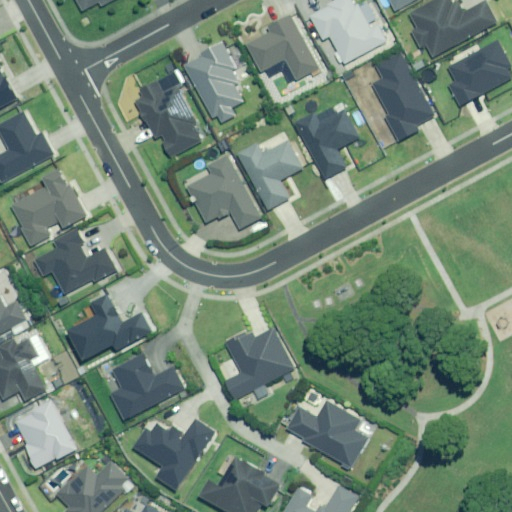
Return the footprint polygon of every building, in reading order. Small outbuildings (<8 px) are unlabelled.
[(78,0),(84,11),(101,2),(102,6),(112,0),(78,0)] [(357,8),(352,0),(342,0),(312,17),(326,41),(332,37),(347,64),(390,41),(381,25),(374,29),(361,6),(357,8)] [(390,0),(398,12),(418,0),(390,0)] [(466,14),(458,0),(442,0),(407,20),(422,49),(428,46),(435,57),(500,21),(489,2),(466,14)] [(320,69),(293,17),(267,30),(269,35),(249,45),(263,72),(287,60),(289,66),(285,68),(293,83),(320,69)] [(511,66),(511,62),(500,41),(451,69),(458,81),(450,86),(462,107),(511,78),(507,69),(511,66)] [(238,68),(225,44),(186,66),(215,118),(219,116),(223,123),(236,116),(232,109),(245,102),(234,83),(239,81),(233,71),(238,68)] [(436,116),(404,55),(379,68),(385,79),(375,84),(392,115),(388,117),(401,142),(421,131),(418,125),(436,116)] [(0,107),(19,97),(0,61),(0,107)] [(166,95),(160,83),(144,92),(146,96),(135,103),(155,137),(163,138),(174,158),(207,139),(179,88),(166,95)] [(362,138),(347,110),(323,123),(318,113),(297,124),(328,180),(349,168),(339,151),(362,138)] [(40,137),(27,113),(1,127),(13,150),(0,157),(0,173),(4,181),(56,153),(45,134),(40,137)] [(305,169),(290,142),(265,155),(259,144),(240,154),(271,209),(293,197),(284,180),(305,169)] [(263,219),(229,156),(210,166),(214,174),(190,188),(209,224),(232,212),(242,230),(263,219)] [(71,186),(62,170),(45,179),(49,187),(14,206),(26,227),(23,228),(32,245),(89,215),(73,185),(71,186)] [(87,243),(80,229),(56,242),(60,249),(38,260),(47,277),(55,273),(67,295),(119,268),(109,249),(89,259),(82,245),(87,243)] [(154,333),(140,308),(124,317),(114,301),(110,303),(104,292),(83,304),(92,321),(66,325),(69,330),(60,335),(76,365),(106,348),(112,357),(154,333)] [(7,309),(0,295),(0,334),(27,319),(18,303),(7,309)] [(258,339),(254,333),(250,335),(248,331),(227,343),(244,373),(229,381),(240,401),(297,369),(275,329),(258,339)] [(40,356),(31,339),(20,346),(16,339),(0,348),(3,353),(0,354),(0,391),(5,401),(23,391),(28,400),(48,389),(32,361),(40,356)] [(158,377),(146,355),(115,372),(124,389),(113,395),(127,421),(186,389),(175,368),(158,377)] [(78,450),(52,401),(34,411),(35,413),(17,422),(29,444),(27,446),(39,468),(60,457),(61,459),(78,450)] [(362,419),(329,401),(319,418),(301,408),(286,436),(310,450),(312,445),(353,468),(370,438),(356,430),(362,419)] [(211,432),(184,418),(176,434),(151,421),(146,431),(136,430),(126,448),(157,465),(148,483),(177,498),(211,432)] [(267,473),(237,457),(221,486),(211,481),(202,496),(231,511),(260,511),(265,503),(271,506),(282,485),(266,476),(267,473)] [(70,509),(67,511),(109,511),(136,489),(113,461),(98,473),(90,464),(56,494),(70,509)] [(351,511),(359,497),(339,486),(325,511),(315,511),(307,507),(314,495),(299,488),(286,511),(351,511)]
